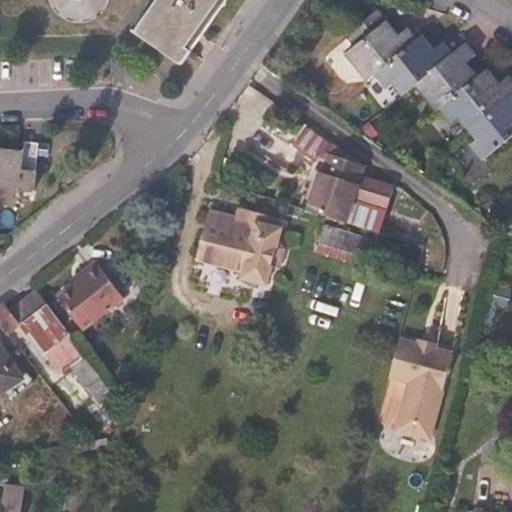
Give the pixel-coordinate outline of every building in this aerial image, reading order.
[(160,0),(137,33),(182,67),(192,53),(187,48),(220,0),(160,0)] [(375,76),(419,40),(409,28),(400,36),(378,9),(350,31),(359,44),(345,56),(366,83),(375,76)] [(415,87),(455,54),(445,41),(435,49),(424,36),(419,40),(375,76),(387,91),(394,86),(402,97),(415,87)] [(441,112),(480,79),(468,63),(477,56),(467,44),(455,54),(415,87),(437,114),(441,112)] [(469,133),(511,97),(511,78),(510,75),(500,83),(490,70),(480,79),(441,112),(451,125),(459,121),(469,133)] [(482,161),(511,137),(511,97),(469,133),(476,142),(470,146),(482,161)] [(0,189),(34,193),(38,146),(25,145),(25,154),(0,152),(0,189)] [(368,164),(333,153),(327,172),(324,172),(312,210),(351,221),(359,196),(387,205),(393,185),(365,177),(368,164)] [(285,254),(281,244),(287,223),(251,213),(248,222),(212,212),(198,260),(245,274),(243,281),(267,288),(271,276),(280,271),(285,254)] [(374,268),(381,245),(331,229),(323,251),(374,268)] [(98,261),(85,270),(70,282),(73,287),(58,297),(86,331),(126,298),(98,261)] [(123,401),(36,290),(9,311),(21,327),(27,334),(30,332),(61,372),(69,368),(99,405),(77,422),(93,442),(114,437),(123,401)] [(21,327),(9,311),(4,304),(0,306),(0,326),(8,337),(21,327)] [(456,352),(440,347),(441,342),(422,338),(421,343),(403,338),(393,377),(412,382),(399,430),(433,438),(456,352)] [(0,393),(23,378),(0,342),(0,393)] [(21,511),(25,487),(25,484),(8,482),(7,497),(0,495),(0,511),(21,511)]
